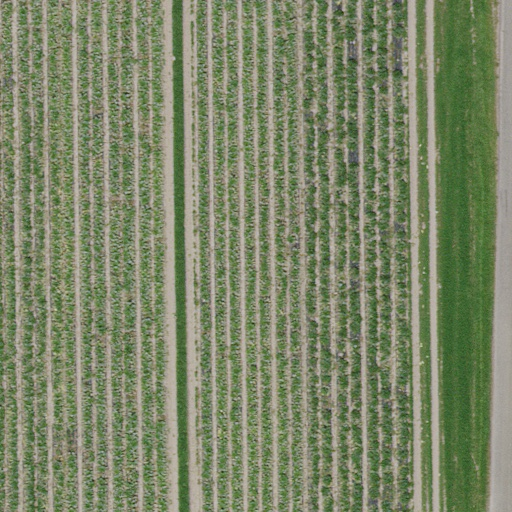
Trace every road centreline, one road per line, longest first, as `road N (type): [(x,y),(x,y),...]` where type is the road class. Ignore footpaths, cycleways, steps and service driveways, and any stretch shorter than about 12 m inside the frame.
road 1 (track): [(486,511),(498,0)]
road 2 (unclassified): [(506,511),(511,332)]
